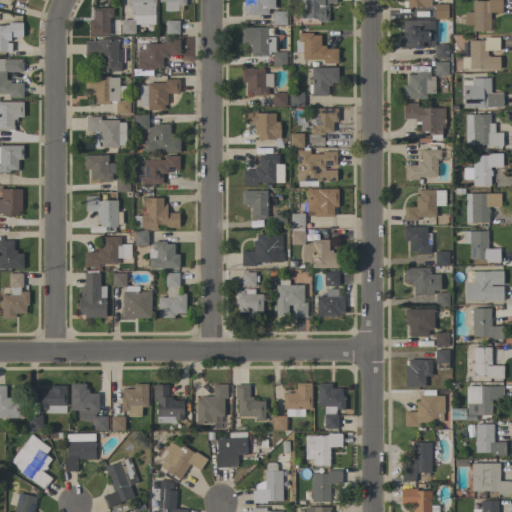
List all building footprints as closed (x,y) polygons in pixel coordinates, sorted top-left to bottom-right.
[(155,0),(155,5),(154,5),(154,24),(135,24),(135,34),(121,34),(121,20),(132,20),(132,15),(129,10),(128,5),(127,5),(127,0),(155,0)] [(158,0),(185,0),(185,5),(182,5),(182,10),(178,10),(178,11),(164,11),(164,2),(158,2),(158,0)] [(273,0),(274,8),(268,8),(268,14),(244,14),(244,12),(243,12),(243,7),(244,6),(244,0),(273,0)] [(335,0),(336,3),(324,3),(324,4),(327,4),(328,21),(318,22),(318,17),(312,18),(312,20),(310,20),(310,17),(306,18),(301,19),(301,10),(297,10),(297,1),(296,1),(295,0),(335,0)] [(487,1),(487,0),(501,0),(501,12),(489,12),(490,31),(473,31),(472,25),(465,25),(464,12),(472,12),(472,1),(487,1)] [(447,4),(447,18),(434,19),(434,4),(447,4)] [(88,36),(89,20),(93,20),(93,8),(112,8),(112,18),(109,18),(109,36),(88,36)] [(286,11),(286,25),(272,25),(272,11),(286,11)] [(179,34),(165,34),(165,21),(179,20),(179,34)] [(431,20),(432,47),(421,48),(421,47),(414,47),(414,48),(403,49),(403,21),(405,21),(404,20),(431,20)] [(0,25),(8,25),(8,23),(22,22),(22,36),(10,37),(10,41),(7,41),(7,43),(11,43),(11,52),(0,52),(0,25)] [(267,27),(267,28),(272,28),(273,34),(267,34),(267,37),(274,37),(274,52),(285,52),(286,65),(272,66),(272,64),(271,64),(271,54),(272,54),(272,52),(269,52),(269,54),(267,54),(267,55),(250,55),(250,45),(246,45),(246,43),(241,43),(240,27),(267,27)] [(337,63),(323,63),(323,59),(302,60),(302,52),(295,52),(295,40),(298,40),(298,33),(312,33),(312,35),(320,35),(320,46),(325,45),(325,48),(337,48),(337,63)] [(499,37),(499,51),(487,51),(487,55),(489,55),(489,56),(499,56),(499,68),(468,69),(468,40),(484,40),(484,37),(499,37)] [(116,62),(120,62),(120,71),(101,71),(101,56),(84,56),(85,41),(97,41),(97,38),(117,38),(116,62)] [(164,43),(164,39),(179,40),(179,55),(167,54),(167,57),(162,57),(162,67),(154,67),(154,70),(137,70),(137,50),(144,50),(144,43),(164,43)] [(448,44),(448,58),(434,58),(434,44),(448,44)] [(0,59),(22,59),(22,72),(5,72),(5,80),(10,80),(10,83),(23,83),(23,97),(8,97),(8,94),(0,94),(0,59)] [(448,62),(448,75),(434,76),(434,62),(448,62)] [(264,68),(264,73),(272,73),(272,87),(267,87),(268,95),(254,95),(254,92),(246,92),(246,82),(241,82),(241,68),(264,68)] [(311,93),(309,93),(309,84),(311,84),(311,68),(337,68),(337,82),(331,82),(331,86),(328,86),(328,96),(311,96),(311,93)] [(434,93),(426,93),(426,99),(403,99),(403,85),(408,85),(408,74),(416,74),(416,72),(430,72),(430,76),(434,76),(434,93)] [(95,94),(91,94),(91,91),(85,91),(85,76),(110,76),(110,77),(118,77),(119,86),(125,86),(125,98),(119,98),(119,100),(129,100),(129,114),(115,114),(115,101),(111,101),(111,104),(102,104),(102,105),(99,105),(99,104),(95,104),(95,94)] [(463,108),(462,86),(472,86),(472,78),(489,78),(490,93),(501,93),(502,106),(463,108)] [(164,82),(164,79),(178,79),(178,93),(166,93),(166,104),(163,104),(163,109),(146,110),(146,106),(139,106),(138,85),(146,85),(146,83),(164,82)] [(303,106),(289,106),(289,92),(303,92),(303,106)] [(272,93),(286,93),(286,106),(272,106),(272,93)] [(0,102),(23,102),(23,117),(17,117),(17,119),(13,119),(13,125),(14,125),(14,131),(8,131),(8,130),(0,130),(0,102)] [(443,128),(441,128),(441,135),(441,140),(431,140),(431,134),(428,134),(428,131),(419,131),(419,124),(415,124),(415,119),(403,119),(403,103),(417,103),(417,107),(422,107),(422,108),(443,108),(443,128)] [(311,135),(311,126),(308,126),(308,118),(314,117),(314,108),(337,108),(337,122),(332,122),(332,132),(324,132),(324,135),(311,135)] [(257,140),(257,134),(254,134),(254,124),(243,124),(243,109),(256,109),(256,113),(274,113),(274,122),(279,122),(279,138),(282,147),(276,148),(274,142),(273,140),(257,140)] [(142,153),(141,141),(146,141),(146,129),(134,129),(134,124),(132,124),(132,120),(134,120),(134,115),(147,115),(147,128),(152,126),(152,124),(169,124),(169,134),(179,135),(179,152),(142,153)] [(500,133),(500,147),(486,147),(486,146),(470,146),(470,133),(463,133),(463,116),(487,115),(487,123),(492,123),(492,134),(500,133)] [(100,116),(100,120),(117,119),(118,147),(101,147),(101,142),(98,142),(98,147),(94,147),(94,131),(86,131),(86,117),(100,116)] [(303,147),(289,147),(289,133),(303,133),(303,147)] [(436,177),(418,177),(418,180),(404,180),(404,165),(416,165),(416,161),(419,161),(419,159),(421,159),(421,150),(428,150),(428,144),(441,144),(441,151),(440,151),(440,159),(436,159),(436,177)] [(0,145),(22,145),(22,159),(17,159),(17,170),(9,170),(9,172),(0,172),(0,145)] [(296,160),(295,159),(295,155),(296,154),(296,150),(303,150),(303,148),(308,148),(308,150),(309,150),(309,154),(322,154),(322,151),(336,151),(336,166),(324,166),(324,170),(321,170),(336,170),(336,181),(317,181),(317,187),(298,187),(298,181),(296,181),(296,160)] [(490,171),(491,171),(491,176),(490,176),(490,185),(472,185),(472,179),(463,179),(463,168),(472,168),(472,155),(487,155),(487,154),(502,153),(502,167),(489,167),(490,171)] [(108,155),(108,163),(114,163),(114,174),(111,174),(111,182),(97,182),(97,179),(90,180),(89,169),(85,169),(84,155),(108,155)] [(164,156),(178,155),(178,170),(166,170),(166,173),(161,173),(161,184),(153,184),(153,186),(139,187),(139,177),(143,177),(143,160),(164,159),(164,156)] [(242,185),(242,170),(254,170),(254,167),(257,167),(257,164),(258,164),(258,155),(278,155),(278,164),(283,164),(283,183),(256,182),(253,185),(242,185)] [(129,178),(129,192),(116,192),(115,178),(129,178)] [(21,212),(18,212),(18,215),(12,215),(12,217),(8,217),(8,215),(0,215),(0,198),(1,198),(1,189),(21,189),(21,212)] [(337,189),(337,207),(333,207),(333,216),(314,217),(314,210),(306,210),(306,189),(337,189)] [(442,191),(442,204),(435,204),(435,217),(417,217),(417,221),(404,221),(403,207),(415,207),(415,195),(419,195),(418,190),(435,190),(435,191),(442,191)] [(251,208),(247,208),(247,205),(241,205),(241,191),(266,191),(266,218),(251,218),(251,208)] [(465,193),(500,193),(500,207),(488,207),(488,222),(465,223),(465,193)] [(99,227),(99,222),(97,222),(96,211),(85,211),(85,196),(98,196),(98,200),(116,200),(116,212),(122,212),(122,224),(117,224),(117,227),(99,227)] [(164,228),(164,225),(159,225),(159,224),(156,224),(156,229),(140,229),(133,229),(133,216),(140,216),(140,215),(146,215),(146,198),(162,198),(162,204),(166,204),(166,213),(178,212),(178,227),(164,228)] [(290,213),(304,213),(304,227),(290,227),(290,213)] [(286,228),(272,228),(272,215),(285,215),(286,228)] [(403,227),(427,227),(426,233),(431,233),(431,244),(430,244),(430,254),(416,254),(416,251),(408,251),(408,241),(403,241),(403,227)] [(290,231),(304,231),(304,232),(305,232),(305,242),(304,242),(304,245),(290,245),(290,231)] [(469,231),(487,231),(487,249),(499,249),(500,262),(485,262),(485,259),(469,260),(469,231)] [(133,232),(146,232),(147,246),(133,246),(133,232)] [(282,235),(282,252),(283,252),(283,262),(255,262),(255,266),(241,266),(241,251),(253,251),(253,240),(256,240),(256,235),(282,235)] [(98,267),(85,267),(84,252),(96,252),(96,248),(100,248),(100,246),(101,246),(101,236),(120,236),(120,244),(131,244),(131,258),(121,258),(121,261),(117,261),(117,264),(98,264),(98,267)] [(302,261),(302,247),(311,244),(311,240),(328,239),(328,250),(332,250),(332,252),(338,252),(338,268),(312,268),(312,263),(302,261)] [(0,240),(13,240),(13,250),(16,250),(17,253),(21,253),(21,268),(0,268),(0,240)] [(148,268),(148,248),(152,248),(152,241),(165,241),(165,244),(173,244),(173,254),(178,254),(178,268),(148,268)] [(448,265),(434,265),(434,251),(448,251),(448,265)] [(429,268),(429,274),(440,274),(440,290),(432,291),(433,295),(414,295),(413,285),(410,285),(410,282),(404,283),(403,268),(429,268)] [(99,286),(106,286),(106,298),(105,298),(105,318),(84,318),(84,315),(79,315),(79,308),(78,308),(78,298),(79,298),(79,287),(83,287),(83,285),(84,285),(84,274),(86,273),(86,271),(97,271),(97,273),(99,273),(99,286)] [(502,271),(502,284),(491,285),(491,286),(502,286),(503,300),(464,301),(464,283),(473,282),(473,272),(502,271)] [(241,286),(241,272),(255,272),(255,276),(257,276),(257,282),(255,282),(255,286),(241,286)] [(337,285),(324,286),(324,272),(337,272),(337,285)] [(22,273),(22,287),(20,287),(20,291),(28,291),(28,305),(25,305),(25,313),(15,313),(15,318),(1,318),(1,295),(10,295),(10,287),(8,287),(8,273),(22,273)] [(125,273),(125,287),(111,287),(111,273),(125,273)] [(175,313),(175,315),(173,315),(173,318),(157,318),(157,297),(166,297),(166,287),(165,287),(164,273),(178,273),(178,294),(185,294),(185,313),(175,313)] [(275,285),(279,285),(279,280),(289,280),(289,285),(303,285),(303,303),(306,303),(306,317),(292,317),(292,305),(287,305),(287,315),(275,315),(275,285)] [(121,318),(121,292),(125,292),(125,286),(138,286),(138,292),(150,292),(149,319),(121,318)] [(262,317),(248,317),(248,312),(238,312),(238,304),(235,304),(235,290),(243,290),(243,289),(254,289),(254,294),(262,294),(262,317)] [(448,306),(435,306),(435,293),(448,292),(448,306)] [(344,296),(344,313),(338,313),(338,316),(316,317),(316,297),(344,296)] [(490,326),(502,326),(502,340),(488,339),(488,337),(472,337),(472,308),(490,308),(490,326)] [(433,330),(428,330),(428,336),(408,336),(408,325),(404,325),(404,309),(433,309),(433,330)] [(448,346),(434,346),(434,332),(448,332),(448,346)] [(491,365),(503,365),(503,379),(489,379),(489,375),(472,376),(472,347),(491,347),(491,365)] [(448,363),(447,363),(447,369),(435,369),(435,349),(448,349),(448,363)] [(424,387),(404,387),(404,365),(407,365),(407,360),(431,359),(431,376),(424,376),(424,387)] [(140,405),(140,415),(126,415),(126,409),(119,409),(119,395),(122,395),(122,387),(132,387),(132,382),(146,382),(146,405),(140,405)] [(283,409),(283,393),(293,393),(293,389),(296,389),(296,383),(311,383),(311,409),(303,409),(303,416),(285,416),(285,409),(283,409)] [(337,428),(324,428),(324,406),(317,406),(317,383),(331,383),(331,388),(341,388),(341,396),(344,396),(344,410),(335,410),(335,415),(337,415),(337,428)] [(107,416),(107,430),(93,430),(93,429),(91,429),(91,424),(93,424),(93,421),(82,421),(77,418),(77,411),(70,411),(70,384),(85,384),(85,390),(88,390),(88,394),(98,394),(98,410),(94,417),(107,416)] [(223,416),(220,416),(220,429),(215,429),(215,424),(195,424),(195,399),(201,399),(201,396),(212,396),(212,384),(227,384),(227,398),(223,398),(223,416)] [(0,418),(0,385),(5,385),(5,398),(21,398),(21,418),(0,418)] [(182,401),(182,404),(183,404),(183,408),(181,408),(182,411),(183,411),(183,415),(182,415),(182,416),(182,420),(175,420),(175,423),(156,424),(155,399),(153,399),(152,385),(167,385),(167,397),(171,397),(171,400),(173,400),(173,401),(182,401)] [(264,420),(255,420),(255,417),(237,417),(237,399),(235,399),(235,385),(249,385),(249,397),(252,397),(252,400),(255,400),(255,401),(264,401),(264,420)] [(66,406),(65,413),(47,413),(47,409),(38,409),(39,390),(48,390),(48,389),(50,389),(50,386),(66,386),(66,406)] [(491,415),(466,415),(466,386),(503,386),(503,400),(491,400),(491,415)] [(416,411),(415,401),(419,401),(418,396),(436,395),(436,396),(443,396),(444,413),(442,413),(442,422),(436,422),(436,423),(418,423),(418,426),(404,427),(404,412),(416,411)] [(465,409),(465,416),(475,416),(475,420),(450,420),(450,409),(465,409)] [(42,429),(28,429),(28,416),(42,416),(42,429)] [(285,416),(285,430),(272,430),(272,416),(285,416)] [(124,417),(124,430),(110,430),(110,417),(124,417)] [(474,424),(493,424),(493,442),(505,442),(505,455),(491,455),(491,452),(474,453),(474,424)] [(94,459),(76,459),(77,472),(75,472),(75,471),(63,471),(63,457),(66,457),(66,441),(65,441),(65,434),(94,433),(94,459)] [(312,458),(303,458),(303,436),(312,436),(312,435),(327,435),(327,434),(341,433),(341,447),(329,447),(329,465),(312,465),(312,458)] [(49,448),(45,455),(51,459),(45,466),(47,467),(44,471),(43,469),(42,471),(51,478),(43,489),(19,472),(20,471),(15,467),(16,466),(9,461),(18,449),(19,450),(30,434),(49,448)] [(215,468),(214,454),(216,454),(216,438),(246,437),(246,438),(256,438),(257,453),(254,453),(254,457),(246,458),(246,455),(237,455),(237,463),(236,466),(235,467),(215,468)] [(179,479),(159,466),(162,461),(161,460),(167,452),(164,450),(169,442),(178,447),(180,444),(193,453),(194,451),(206,459),(199,470),(189,464),(179,479)] [(430,473),(415,473),(415,481),(401,481),(401,474),(400,474),(400,461),(413,461),(413,442),(430,442),(430,473)] [(137,482),(129,485),(133,497),(118,502),(119,504),(106,508),(102,496),(113,492),(104,467),(128,458),(137,482)] [(276,471),(281,471),(281,501),(266,501),(266,503),(252,503),(252,489),(264,489),(264,471),(265,471),(265,464),(267,463),(274,463),(275,463),(276,465),(276,471)] [(471,491),(471,463),(499,463),(499,481),(511,481),(511,494),(497,494),(497,492),(471,491)] [(329,502),(311,502),(311,474),(327,474),(327,471),(341,470),(341,484),(329,484),(329,502)] [(174,509),(186,509),(186,511),(156,511),(158,480),(171,481),(171,482),(173,482),(173,487),(171,487),(171,490),(175,490),(174,509)] [(430,511),(412,511),(412,505),(400,505),(400,489),(416,488),(416,491),(430,491),(430,511)] [(32,511),(13,511),(15,506),(8,504),(10,492),(18,494),(18,493),(36,497),(32,511)] [(472,511),(472,509),(480,509),(480,501),(497,500),(497,511),(472,511)]
